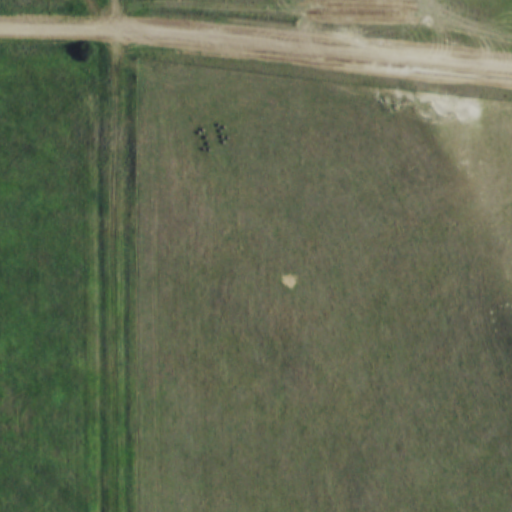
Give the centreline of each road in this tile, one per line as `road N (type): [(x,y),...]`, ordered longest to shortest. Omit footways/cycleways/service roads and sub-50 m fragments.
road 1 (residential): [(511,63),(198,31),(0,23)]
road 2 (track): [(117,511),(117,0)]
